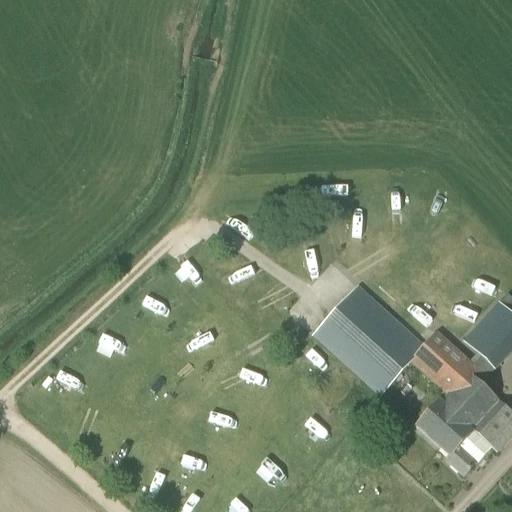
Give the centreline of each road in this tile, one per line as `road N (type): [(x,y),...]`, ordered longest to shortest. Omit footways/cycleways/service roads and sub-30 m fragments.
road 1 (unknown): [(0,401),(192,215),(330,301)]
road 2 (unclassified): [(114,511),(0,417)]
